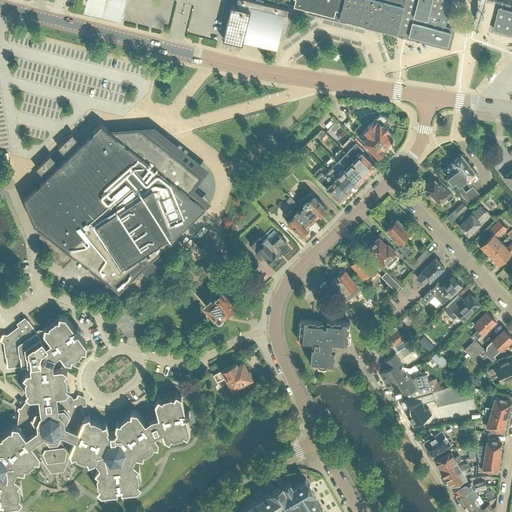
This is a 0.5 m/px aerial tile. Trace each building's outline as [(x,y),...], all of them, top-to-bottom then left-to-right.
[(87,0),(87,2),(119,10),(121,0),(87,0)] [(241,7),(231,4),(223,38),(242,43),(244,36),(245,32),(251,33),(250,37),(272,43),(272,42),(276,28),(274,27),(277,12),(285,14),(286,14),(288,9),(253,0),(236,0),(237,2),(242,3),(241,7)] [(295,0),(294,5),(401,33),(402,33),(410,0),(295,0)] [(410,0),(402,33),(447,45),(450,31),(444,30),(449,12),(451,0),(410,0)] [(511,11),(499,8),(493,29),(511,33),(511,11)] [(383,145),(385,143),(391,137),(393,137),(393,133),(391,133),(386,129),(388,127),(382,122),(388,117),(386,114),(380,112),(375,117),(375,116),(366,124),(362,120),(354,129),(363,138),(362,138),(377,153),(384,146),(383,145)] [(140,126),(139,126),(108,128),(101,122),(81,142),(73,133),(73,132),(58,146),(67,155),(59,163),(51,154),(51,153),(36,167),(45,176),(26,195),(23,197),(33,221),(34,222),(40,237),(41,240),(47,254),(63,266),(75,254),(109,281),(102,290),(115,301),(123,292),(118,288),(142,266),(147,271),(156,262),(151,257),(172,237),(205,205),(188,191),(201,176),(202,175),(153,136),(140,126)] [(348,149),(345,153),(366,173),(374,165),(374,164),(375,164),(357,146),(353,142),(347,148),(348,149)] [(337,160),(336,161),(357,182),(366,173),(345,153),(341,157),(347,164),(344,167),(337,160)] [(449,181),(468,203),(469,204),(477,197),(476,196),(479,194),(472,186),(465,192),(459,185),(466,179),(468,182),(478,174),(463,156),(464,154),(458,153),(458,156),(444,167),(447,170),(444,172),(451,179),(449,181)] [(293,169),(288,164),(293,159),(298,165),(298,164),(293,158),(273,177),(279,183),(283,179),(293,169)] [(332,162),(326,168),(348,191),(357,182),(336,161),(334,163),(332,162)] [(340,199),(348,191),(326,168),(317,177),(339,199),(340,198),(340,199)] [(511,168),(503,175),(511,186),(511,168)] [(437,179),(435,178),(424,188),(430,195),(432,193),(438,200),(444,195),(448,199),(453,195),(449,191),(449,190),(438,179),(437,179)] [(303,203),(305,205),(301,208),(312,219),(319,213),(320,214),(322,213),(324,215),(327,211),(325,209),(327,208),(314,194),(313,194),(310,191),(304,197),(306,200),(303,203)] [(462,201),(455,209),(459,213),(467,206),(462,201)] [(474,210),(459,224),(469,233),(472,230),(474,231),(478,228),(476,226),(488,213),(480,205),(475,211),(474,210)] [(284,215),(288,219),(289,220),(288,223),(290,226),(294,225),(301,233),(302,231),(304,233),(308,230),(306,228),(307,226),(306,225),(312,219),(301,208),(299,210),(297,208),(295,210),(293,207),(284,215)] [(397,217),(386,228),(400,243),(397,246),(407,256),(414,249),(403,237),(409,232),(402,225),(403,224),(397,217)] [(481,244),(490,253),(502,242),(497,236),(506,227),(499,219),(489,229),(493,233),(481,244)] [(260,235),(251,244),(256,250),(256,253),(260,257),(262,256),(265,254),(272,261),(273,261),(275,261),(278,258),(278,256),(279,255),(278,253),(286,245),(283,242),(286,240),(276,230),(269,237),(266,235),(263,238),(260,235)] [(378,236),(368,246),(383,261),(384,261),(387,265),(398,255),(394,251),(395,250),(388,243),(386,244),(378,236)] [(190,237),(183,244),(196,256),(202,257),(217,248),(213,240),(201,247),(190,237)] [(511,242),(507,247),(502,242),(490,253),(498,262),(510,251),(511,252),(511,250),(511,242)] [(426,248),(412,262),(417,267),(431,252),(426,248)] [(354,259),(351,263),(358,271),(357,272),(362,277),(363,275),(367,279),(376,271),(373,266),(360,253),(357,253),(354,256),(354,259)] [(417,267),(412,262),(407,257),(404,260),(415,270),(417,267)] [(434,257),(420,271),(419,272),(420,273),(416,276),(422,282),(427,277),(430,280),(444,266),(434,257)] [(339,274),(330,281),(350,305),(356,300),(348,290),(357,283),(345,268),(341,268),(339,270),(338,274),(339,274)] [(400,285),(386,271),(381,276),(395,290),(400,285)] [(438,280),(430,288),(429,288),(421,296),(426,301),(434,294),(440,300),(442,302),(443,302),(450,295),(461,284),(452,275),(442,284),(438,280)] [(209,292),(213,297),(205,303),(219,319),(230,310),(234,310),(237,308),(237,305),(234,301),(232,302),(222,290),(221,291),(217,286),(209,292)] [(458,313),(458,314),(463,318),(468,312),(478,302),(471,295),(470,295),(469,293),(464,298),(459,294),(449,304),(445,308),(453,317),(458,313)] [(115,309),(114,315),(125,334),(130,335),(138,331),(139,325),(128,306),(123,305),(115,309)] [(478,327),(473,333),(477,337),(482,331),(483,332),(495,319),(486,310),(474,323),(478,327)] [(158,444),(159,438),(154,433),(162,429),(164,436),(169,439),(173,433),(180,431),(187,434),(190,429),(188,423),(195,421),(191,409),(189,409),(188,408),(185,409),(181,394),(176,391),(172,398),(165,400),(158,396),(155,401),(158,415),(155,416),(153,413),(148,416),(149,418),(145,421),(137,410),(131,409),(130,416),(124,421),(116,420),(115,426),(117,428),(116,429),(117,430),(115,431),(110,432),(108,431),(109,430),(107,429),(108,427),(106,421),(99,424),(92,421),(89,414),(84,416),(81,410),(79,408),(82,404),(81,399),(77,397),(73,399),(71,396),(66,392),(69,388),(63,383),(63,375),(67,369),(63,366),(60,366),(64,357),(65,359),(71,360),(72,352),(78,348),(86,349),(87,343),(78,331),(81,328),(78,324),(74,326),(65,314),(59,313),(58,321),(52,325),(44,324),(44,330),(39,329),(37,331),(27,318),(7,333),(3,333),(0,339),(4,342),(5,356),(6,356),(7,367),(22,365),(22,367),(26,370),(23,375),(29,379),(30,387),(25,393),(29,396),(21,406),(18,407),(17,409),(19,411),(17,424),(12,423),(11,431),(5,435),(0,434),(0,508),(4,508),(4,504),(19,502),(23,497),(17,493),(16,485),(20,479),(16,475),(15,476),(14,474),(17,469),(18,468),(18,469),(24,470),(26,462),(32,458),(39,459),(40,454),(45,461),(66,459),(70,450),(72,455),(79,452),(86,455),(89,462),(94,460),(95,459),(96,460),(99,464),(99,465),(98,465),(95,470),(101,475),(102,482),(97,488),(102,492),(116,490),(117,494),(123,493),(122,490),(138,488),(141,483),(135,478),(134,471),(139,465),(134,461),(133,461),(133,459),(135,455),(136,454),(137,455),(143,456),(144,448),(150,443),(158,444)] [(299,338),(314,340),(315,340),(316,320),(300,319),(299,332),(299,338)] [(326,321),(316,320),(315,340),(314,340),(314,343),(312,343),(310,363),(333,365),(334,345),(332,345),(333,339),(331,339),(332,319),(327,319),(326,321)] [(349,320),(332,319),(331,339),(333,339),(348,340),(349,320)] [(486,348),(486,349),(487,350),(487,351),(488,351),(492,356),(511,337),(511,336),(504,328),(488,343),(487,344),(487,345),(486,346),(486,347),(486,348)] [(386,338),(392,346),(404,337),(397,329),(386,338)] [(464,349),(469,354),(479,343),(474,338),(464,349)] [(405,339),(393,346),(396,351),(408,344),(405,339)] [(473,358),(484,348),(479,343),(469,354),(473,358)] [(381,376),(386,382),(405,370),(401,365),(403,364),(395,352),(383,360),(387,367),(380,371),(383,375),(381,376)] [(496,367),(488,371),(491,376),(498,373),(503,383),(511,378),(511,377),(511,376),(511,359),(508,361),(507,360),(500,364),(501,365),(495,367),(496,367)] [(214,373),(217,379),(226,374),(232,386),(245,379),(247,379),(251,376),(250,371),(248,370),(243,361),(237,365),(235,361),(233,361),(231,364),(214,373)] [(416,377),(411,379),(409,375),(408,375),(405,370),(386,382),(390,389),(391,388),(394,392),(400,387),(405,394),(406,398),(408,397),(413,396),(418,394),(424,393),(429,391),(431,391),(426,374),(416,377)] [(459,383),(463,399),(468,398),(464,381),(459,383)] [(464,381),(468,398),(473,397),(471,386),(466,385),(465,381),(464,381)] [(454,384),(458,400),(463,399),(459,383),(454,384)] [(449,386),(453,401),(458,400),(454,384),(449,386)] [(444,387),(447,402),(453,401),(449,386),(444,387)] [(439,388),(442,404),(447,402),(444,387),(439,388)] [(434,390),(437,405),(442,404),(439,388),(434,390)] [(495,396),(491,408),(485,405),(485,409),(506,415),(510,401),(495,396)] [(432,413),(423,402),(407,405),(411,413),(406,415),(413,425),(432,413)] [(501,430),(506,415),(485,409),(485,414),(489,415),(486,425),(501,430)] [(423,438),(432,433),(429,428),(420,433),(423,438)] [(441,430),(423,442),(432,456),(450,444),(441,430)] [(486,445),(477,444),(478,452),(485,453),(485,454),(498,456),(501,442),(495,441),(496,438),(487,437),(486,445)] [(434,459),(440,468),(456,460),(459,460),(456,455),(454,456),(451,451),(434,459)] [(478,452),(478,456),(479,456),(478,460),(484,461),(482,470),(491,472),(491,469),(496,470),(498,456),(485,454),(485,453),(478,452)] [(459,464),(458,462),(460,461),(459,460),(456,460),(440,468),(439,468),(445,477),(462,469),(462,468),(469,465),(466,461),(459,464)] [(467,477),(463,470),(462,469),(445,477),(450,486),(467,477)] [(324,511),(313,492),(314,492),(305,478),(292,485),(290,481),(283,485),(282,484),(235,511),(324,511)] [(453,489),(457,497),(470,489),(474,487),(471,481),(467,484),(466,482),(461,484),(453,489)] [(457,497),(462,504),(475,496),(478,494),(476,490),(486,488),(485,484),(484,484),(475,486),(474,487),(470,489),(457,497)] [(494,495),(491,489),(485,492),(488,498),(494,495)] [(462,504),(467,511),(480,503),(475,496),(462,504)] [(482,506),(480,503),(467,511),(466,511),(481,511),(491,506),(488,502),(482,506)]
